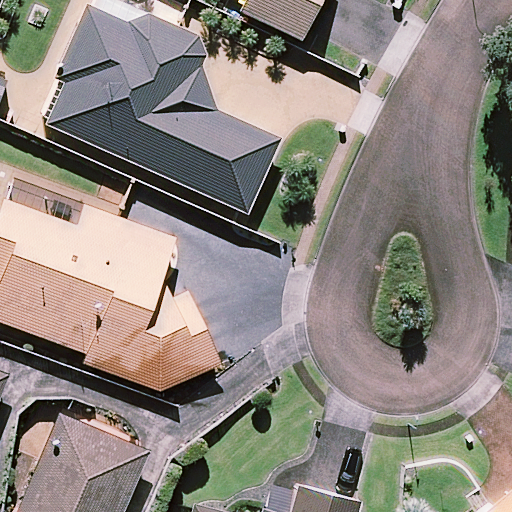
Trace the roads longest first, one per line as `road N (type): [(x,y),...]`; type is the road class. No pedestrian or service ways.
road 1 (residential): [(410,128),(376,197),(348,303),(353,357),(394,387),(449,384),(470,349),(475,291),(447,203)]
road 2 (residential): [(410,128),(507,0)]
